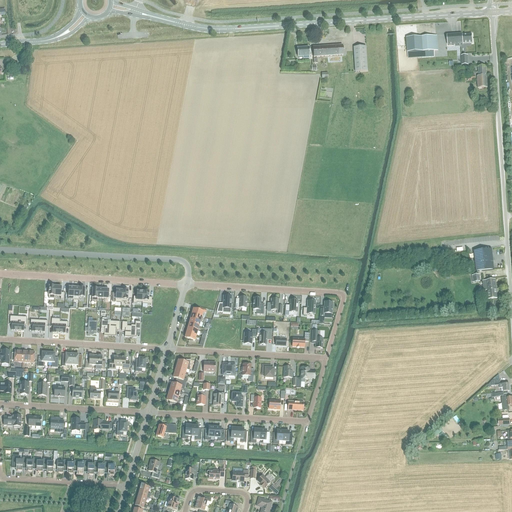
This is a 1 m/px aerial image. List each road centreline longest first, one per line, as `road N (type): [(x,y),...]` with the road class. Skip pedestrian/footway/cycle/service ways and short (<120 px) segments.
road 1 (unclassified): [(511,313),(491,12)]
road 2 (secondary): [(209,29),(491,12)]
road 3 (residential): [(187,285),(340,294),(325,357)]
road 4 (residential): [(187,285),(181,260),(0,249)]
road 5 (residential): [(0,273),(187,285)]
road 6 (residential): [(0,339),(166,349)]
road 7 (residential): [(325,357),(166,349)]
road 8 (residential): [(305,421),(149,412)]
road 9 (residential): [(149,412),(0,403)]
road 10 (residential): [(129,486),(0,474)]
